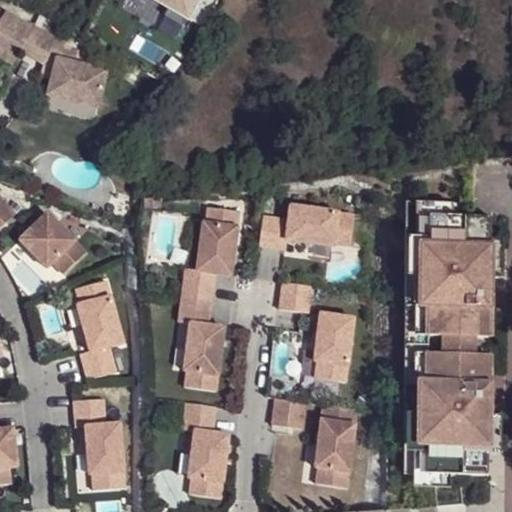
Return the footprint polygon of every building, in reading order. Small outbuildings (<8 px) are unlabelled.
[(0,48),(19,60),(23,53),(37,29),(9,13),(0,27),(0,48)] [(80,54),(37,29),(23,53),(47,67),(56,73),(54,82),(50,98),(99,110),(109,74),(76,66),(80,54)] [(19,60),(0,48),(0,58),(15,66),(19,60)] [(56,73),(47,67),(44,79),(54,82),(56,73)] [(0,193),(0,226),(17,211),(0,193)] [(466,201),(406,200),(404,473),(433,474),(489,474),(492,214),(466,214),(466,201)] [(289,220),(263,217),(259,246),(286,249),(288,240),(335,245),(336,242),(351,244),(355,213),(291,205),(289,220)] [(240,211),(209,207),(207,223),(204,223),(198,270),(187,268),(183,295),(212,299),(216,274),(232,276),(240,211)] [(49,210),(21,237),(48,265),(54,260),(66,271),(88,249),(49,210)] [(108,278),(77,285),(81,301),(78,302),(90,348),(81,351),(88,377),(117,369),(110,344),(124,340),(108,278)] [(283,282),(280,309),(309,312),(313,286),(283,282)] [(212,299),(183,295),(180,322),(191,323),(185,371),(188,371),(186,387),(217,391),(225,326),(209,324),(212,299)] [(355,317),(321,313),(314,361),(317,361),(316,377),(347,381),(355,317)] [(0,374),(7,372),(0,357),(8,354),(0,332),(0,374)] [(275,397),(272,424),(301,428),(304,401),(275,397)] [(105,398),(75,400),(77,428),(86,427),(90,474),(93,474),(94,490),(125,487),(121,422),(107,423),(105,398)] [(217,406),(187,402),(184,430),(195,431),(189,479),(192,479),(190,495),(222,499),(230,434),(214,432),(217,406)] [(357,408),(323,404),(315,467),(318,467),(316,483),(347,487),(357,408)] [(0,485),(12,484),(10,467),(18,467),(14,428),(0,429),(0,485)]
